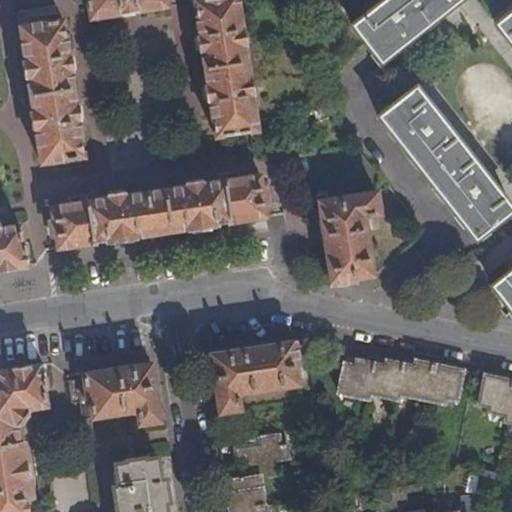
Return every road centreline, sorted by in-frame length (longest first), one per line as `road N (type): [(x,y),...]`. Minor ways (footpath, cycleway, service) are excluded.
road 1 (residential): [(168,295),(257,296),(511,348)]
road 2 (residential): [(204,511),(168,295)]
road 3 (residential): [(0,319),(168,295)]
